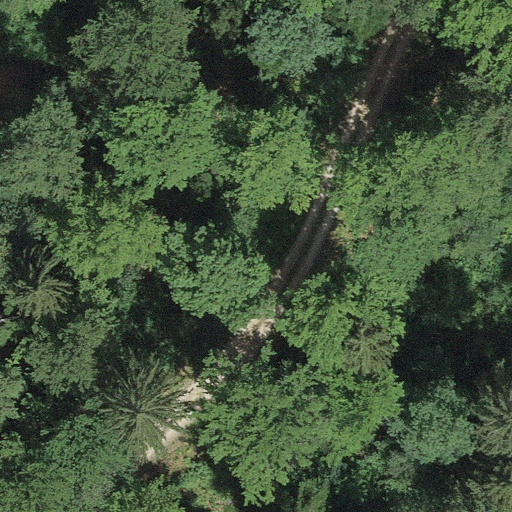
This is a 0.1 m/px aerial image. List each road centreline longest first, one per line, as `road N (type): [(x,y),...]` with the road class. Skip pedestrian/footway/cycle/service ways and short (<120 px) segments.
road 1 (track): [(69,511),(245,346),(416,0)]
road 2 (track): [(140,511),(226,486),(381,382),(511,272)]
